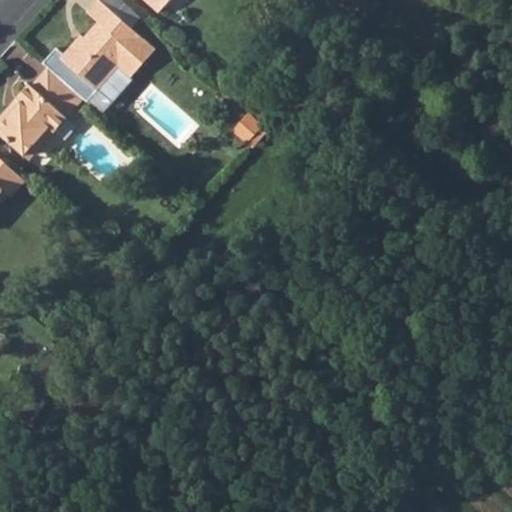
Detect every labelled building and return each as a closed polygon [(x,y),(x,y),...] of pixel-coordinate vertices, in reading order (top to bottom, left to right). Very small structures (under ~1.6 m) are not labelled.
[(56,48),(43,63),(50,69),(86,101),(118,64),(132,76),(156,50),(100,0),(96,0),(86,11),(97,22),(80,42),(77,40),(64,55),(56,48)] [(146,0),(158,11),(168,0),(146,0)] [(0,120),(0,135),(25,157),(38,144),(44,149),(87,102),(86,101),(50,69),(33,88),(31,86),(18,100),(22,104),(12,114),(8,111),(0,120)] [(251,114),(237,131),(256,146),(269,131),(251,114)] [(38,144),(25,157),(31,163),(44,149),(38,144)] [(0,193),(3,190),(8,195),(10,197),(25,181),(0,158),(0,193)]
